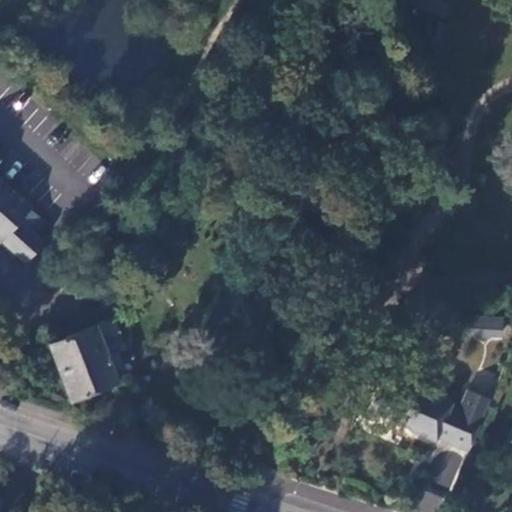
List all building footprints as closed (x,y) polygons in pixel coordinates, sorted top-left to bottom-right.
[(405,0),(406,1),(442,13),(447,0),(405,0)] [(29,206),(0,180),(0,241),(24,262),(42,241),(31,232),(41,220),(27,208),(29,206)] [(335,306),(274,260),(263,274),(324,322),(335,306)] [(130,267),(100,286),(111,313),(144,287),(130,267)] [(502,335),(502,316),(473,315),(472,334),(502,335)] [(113,317),(47,343),(69,399),(115,381),(103,349),(113,345),(115,349),(124,346),(113,317)] [(113,345),(103,349),(115,381),(125,377),(115,349),(113,345)] [(414,376),(390,366),(372,408),(395,418),(394,422),(439,440),(441,433),(451,437),(449,441),(471,451),(493,399),(471,390),(462,409),(453,406),(454,403),(410,386),(414,376)]
